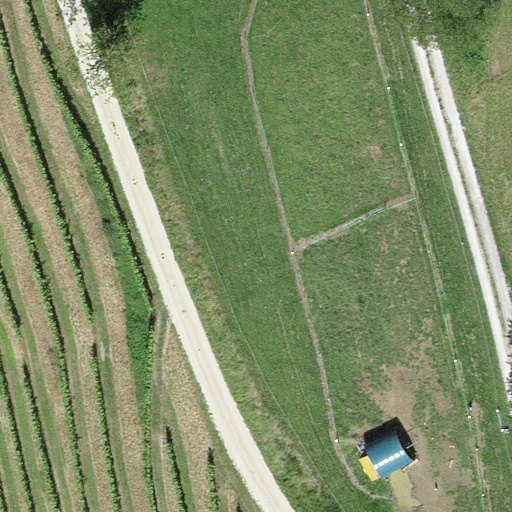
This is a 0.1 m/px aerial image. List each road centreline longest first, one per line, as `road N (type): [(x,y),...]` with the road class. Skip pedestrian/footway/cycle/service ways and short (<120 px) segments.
road 1 (track): [(285,511),(211,391),(137,207),(72,0)]
road 2 (track): [(413,0),(511,374)]
